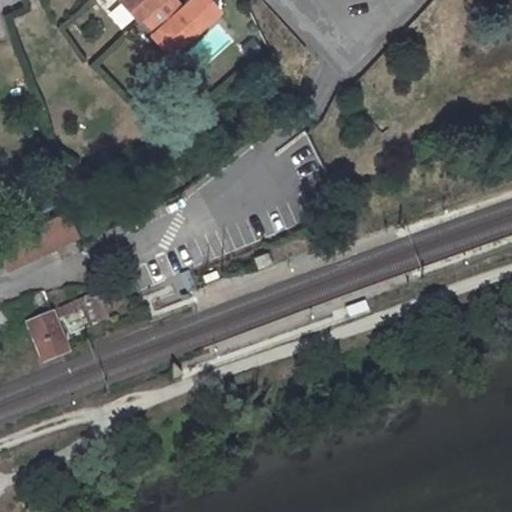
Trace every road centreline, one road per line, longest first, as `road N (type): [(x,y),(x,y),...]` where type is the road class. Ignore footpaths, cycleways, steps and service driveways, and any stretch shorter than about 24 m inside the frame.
road 1 (track): [(0,485),(77,450),(129,402),(511,271)]
road 2 (residential): [(390,0),(346,45),(302,0)]
